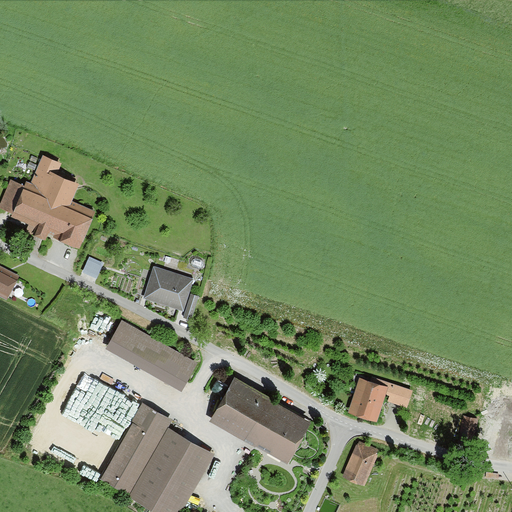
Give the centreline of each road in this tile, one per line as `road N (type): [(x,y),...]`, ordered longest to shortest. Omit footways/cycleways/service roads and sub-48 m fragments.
road 1 (residential): [(0,244),(348,424)]
road 2 (residential): [(348,424),(511,467)]
